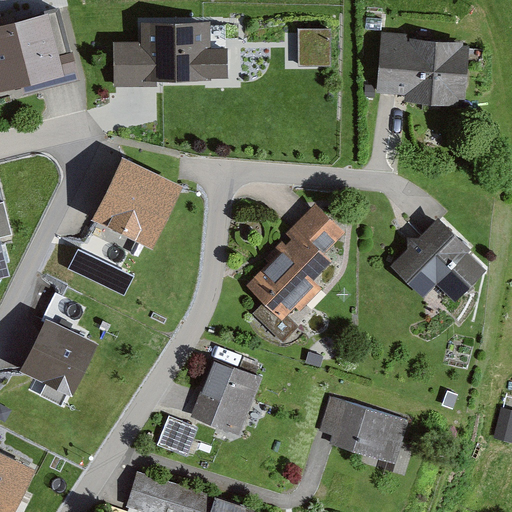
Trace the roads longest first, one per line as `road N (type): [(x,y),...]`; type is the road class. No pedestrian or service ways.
road 1 (residential): [(74,511),(195,329),(210,293),(225,172)]
road 2 (residential): [(0,149),(66,136),(78,145),(79,163),(0,335)]
road 3 (residential): [(225,172),(380,184),(429,216)]
